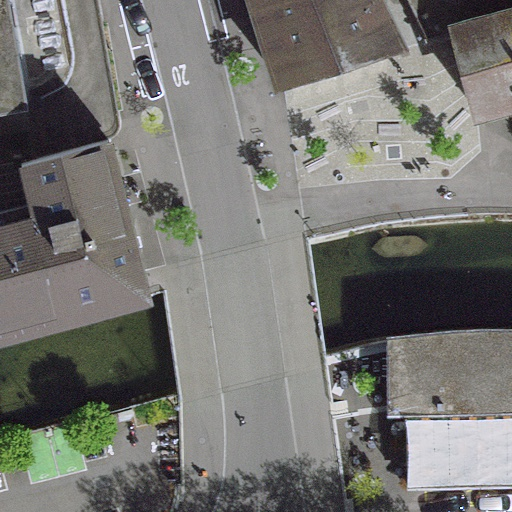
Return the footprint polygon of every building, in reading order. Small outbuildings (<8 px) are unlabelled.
[(251,0),(279,86),(393,50),(368,0),(251,0)] [(451,37),(476,127),(511,116),(511,9),(448,24),(451,37)] [(0,113),(23,110),(22,104),(11,106),(0,40),(0,113)] [(28,207),(0,214),(0,320),(140,284),(102,140),(17,165),(28,207)] [(386,411),(406,411),(407,487),(511,484),(511,332),(511,333),(466,333),(386,341),(386,411)]
